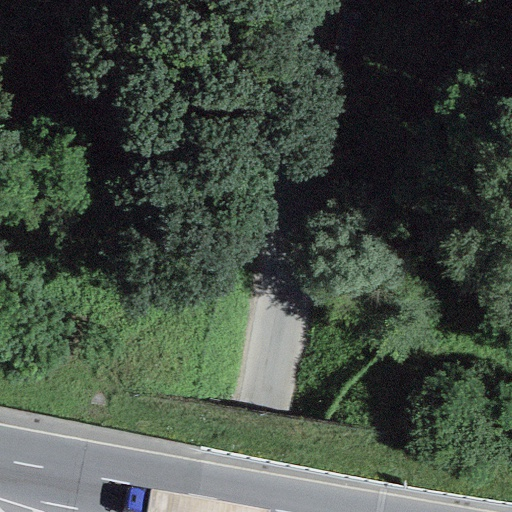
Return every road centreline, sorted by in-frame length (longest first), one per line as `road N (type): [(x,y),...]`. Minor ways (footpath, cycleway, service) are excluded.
road 1 (unclassified): [(335,0),(240,511)]
road 2 (trunk): [(279,511),(0,460)]
